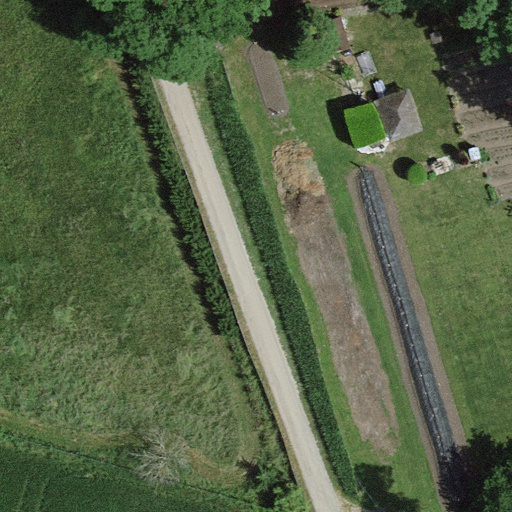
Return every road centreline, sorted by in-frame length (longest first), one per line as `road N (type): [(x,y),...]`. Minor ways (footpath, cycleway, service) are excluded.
road 1 (track): [(154,26),(329,511)]
road 2 (track): [(304,0),(154,26)]
